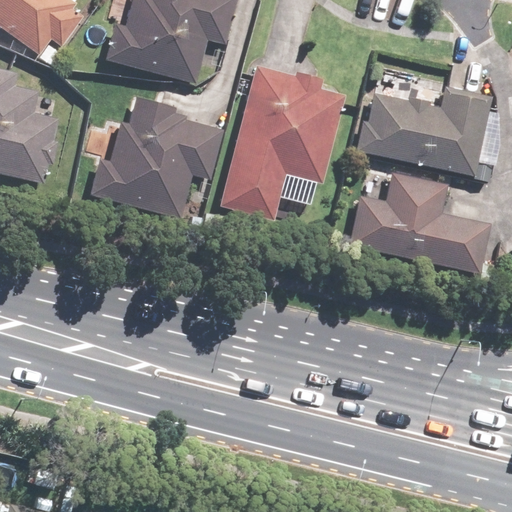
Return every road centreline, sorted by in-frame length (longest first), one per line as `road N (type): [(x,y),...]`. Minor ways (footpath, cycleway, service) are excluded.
road 1 (primary): [(511,490),(153,395),(87,344)]
road 2 (primary): [(87,344),(167,337),(354,393)]
road 3 (primary): [(354,393),(511,432)]
road 4 (primary): [(354,393),(511,373)]
